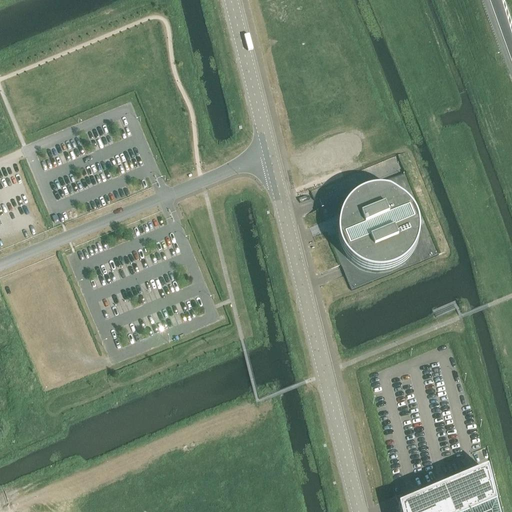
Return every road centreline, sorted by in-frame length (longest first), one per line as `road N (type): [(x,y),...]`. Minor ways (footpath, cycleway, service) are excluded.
road 1 (unclassified): [(269,154),(358,511)]
road 2 (unclassified): [(0,265),(269,154)]
road 3 (unclassified): [(230,0),(269,154)]
